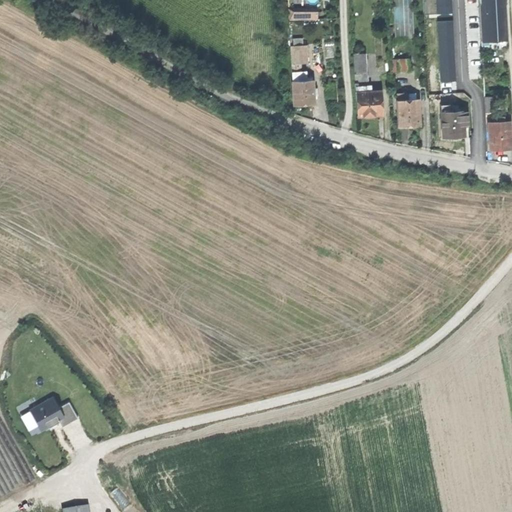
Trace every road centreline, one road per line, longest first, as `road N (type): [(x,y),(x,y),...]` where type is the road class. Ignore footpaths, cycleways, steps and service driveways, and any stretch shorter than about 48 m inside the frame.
road 1 (track): [(511,261),(443,332),(387,368),(130,438),(0,510)]
road 2 (track): [(292,122),(49,0)]
road 3 (residential): [(292,122),(481,170)]
road 4 (residential): [(481,170),(477,102),(461,82),(457,0)]
road 5 (track): [(349,140),(342,0)]
